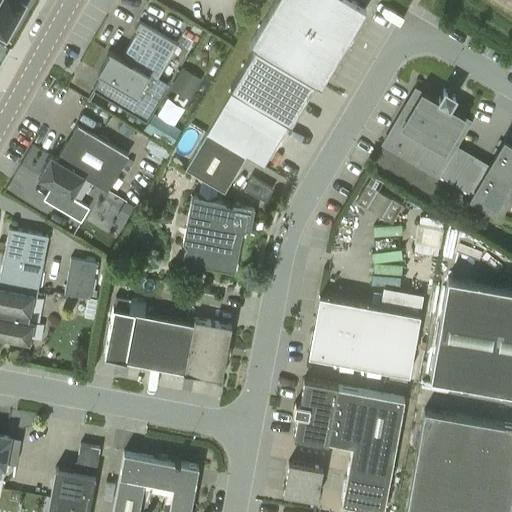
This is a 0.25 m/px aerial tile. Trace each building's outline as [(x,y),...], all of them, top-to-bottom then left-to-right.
[(15,0),(0,0),(0,1),(0,37),(6,41),(25,5),(15,0)] [(231,89),(206,132),(245,155),(263,166),(288,123),(290,124),(314,82),(319,85),(365,9),(350,0),(275,0),(249,43),(254,46),(229,88),(231,89)] [(118,57),(148,75),(155,80),(157,76),(177,44),(139,22),(118,57)] [(100,75),(93,88),(106,95),(146,119),(168,82),(157,76),(155,80),(148,75),(118,57),(110,52),(97,73),(100,75)] [(201,80),(182,69),(172,86),(191,98),(201,80)] [(454,184),(470,158),(453,147),(469,120),(447,108),(454,96),(443,89),(436,101),(415,88),(383,142),(437,174),(454,184)] [(161,94),(145,130),(170,142),(177,126),(174,124),(183,104),(161,94)] [(49,155),(97,184),(106,189),(127,154),(76,124),(55,158),(50,155),(49,155)] [(190,195),(183,237),(190,247),(185,251),(183,257),(187,263),(194,264),(199,260),(200,258),(236,265),(242,234),(246,231),(249,231),(254,208),(214,200),(216,188),(224,191),(245,155),(206,132),(184,168),(202,179),(198,197),(190,195)] [(470,158),(454,184),(471,194),(470,197),(492,210),(507,185),(511,187),(511,145),(503,141),(487,168),(470,158)] [(97,184),(49,155),(37,177),(58,189),(49,203),(80,221),(88,207),(70,196),(82,175),(97,184)] [(272,188),(250,176),(243,188),(264,201),(272,188)] [(365,183),(354,202),(390,223),(401,205),(365,183)] [(134,207),(125,202),(117,216),(125,221),(134,207)] [(0,267),(0,280),(37,288),(47,235),(8,227),(0,267)] [(63,293),(85,297),(89,297),(95,262),(70,257),(63,293)] [(511,391),(511,287),(447,276),(429,377),(511,391)] [(37,288),(0,280),(0,335),(28,341),(32,321),(27,320),(32,294),(36,295),(37,288)] [(423,294),(382,286),(378,305),(318,294),(317,299),(322,300),(313,350),(308,349),(307,354),(408,373),(420,312),(423,294)] [(219,305),(221,294),(197,289),(195,300),(219,305)] [(112,307),(103,356),(130,361),(221,378),(231,325),(194,318),(193,322),(144,313),(145,304),(129,301),(127,310),(112,307)] [(297,412),(293,437),(326,443),(327,440),(337,385),(337,384),(303,378),(299,402),(295,402),(293,411),(297,412)] [(327,440),(351,444),(393,452),(403,397),(337,385),(327,440)] [(508,511),(511,490),(511,424),(423,409),(405,511),(508,511)] [(0,474),(3,461),(15,463),(17,455),(4,452),(8,435),(0,433),(0,474)] [(87,511),(100,446),(80,443),(75,470),(55,467),(46,511),(87,511)] [(393,452),(351,444),(340,502),(383,510),(393,452)] [(189,511),(198,465),(124,451),(119,475),(112,511),(189,511)] [(316,498),(322,467),(288,461),(283,492),(316,498)]
